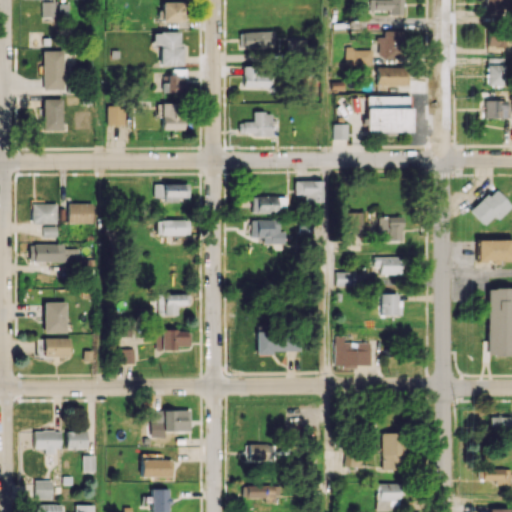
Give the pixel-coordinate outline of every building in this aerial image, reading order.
[(53,2),(42,0),(41,10),(52,12),(53,2)] [(367,0),(368,12),(402,12),(401,0),(367,0)] [(504,14),(505,6),(511,6),(511,0),(483,0),(483,13),(504,14)] [(160,1),(160,20),(183,21),(183,1),(160,1)] [(402,31),(380,30),(379,58),(402,59),(402,31)] [(158,65),(180,65),(180,32),(152,31),(152,45),(158,45),(158,65)] [(238,48),(273,48),(273,31),(237,31),(238,48)] [(505,31),(487,31),(486,51),(505,51),(505,31)] [(62,50),(41,50),(42,89),(63,89),(62,50)] [(504,58),(487,57),(486,84),(503,85),(504,58)] [(242,86),(271,87),(272,67),(242,66),(242,86)] [(375,85),(407,84),(407,66),(375,67),(375,85)] [(161,92),(185,93),(185,69),(171,68),(171,75),(161,75),(161,92)] [(408,95),(364,96),(365,132),(409,131),(408,95)] [(60,98),(41,99),(42,131),(61,130),(60,98)] [(505,118),(506,100),(484,99),(483,117),(505,118)] [(160,129),(181,129),(182,103),(161,103),(160,129)] [(123,105),(105,105),(105,125),(123,124),(123,105)] [(237,121),(237,135),(270,134),(269,111),(251,112),(252,121),(237,121)] [(345,124),(331,124),(331,139),(346,138),(345,124)] [(320,202),(321,180),(293,180),(292,194),(303,194),(303,201),(320,202)] [(187,183),(153,183),(152,197),(162,197),(162,202),(175,202),(175,198),(187,198),(187,183)] [(497,219),(510,206),(493,188),(469,210),(483,224),(493,215),(497,219)] [(284,213),(284,196),(249,195),(249,212),(284,213)] [(66,223),(91,222),(91,202),(66,203),(66,223)] [(55,223),(55,203),(29,203),(30,223),(55,223)] [(361,212),(340,211),(340,229),(360,230),(361,212)] [(401,216),(376,216),(376,240),(401,240),(401,216)] [(155,235),(186,234),(186,219),(155,219),(155,235)] [(272,249),(283,249),(283,230),(278,231),(278,219),(248,219),(248,237),(261,237),(261,243),(272,243),(272,249)] [(56,225),(42,225),(41,237),(55,237),(56,225)] [(511,239),(475,240),(476,262),(511,261),(511,239)] [(29,244),(29,262),(64,261),(64,243),(29,244)] [(372,267),(378,267),(378,274),(400,274),(400,256),(372,256),(372,267)] [(333,286),(354,286),(353,271),(333,271),(333,286)] [(511,288),(486,288),(485,354),(511,354),(511,288)] [(175,314),(175,305),(187,305),(187,293),(156,294),(157,315),(175,314)] [(398,293),(379,293),(379,315),(399,314),(398,293)] [(42,302),(42,332),(65,332),(65,301),(42,302)] [(154,330),(154,350),(177,350),(177,346),(189,346),(189,329),(154,330)] [(255,332),(255,354),(271,354),(271,350),(299,351),(300,333),(255,332)] [(367,364),(368,342),(342,342),(342,335),(332,335),(331,366),(353,367),(353,364),(367,364)] [(69,338),(43,337),(42,356),(69,356),(69,338)] [(133,362),(133,348),(114,348),(115,363),(133,362)] [(162,431),(188,430),(188,409),(147,410),(147,425),(162,425),(162,431)] [(488,434),(509,434),(509,416),(488,416),(488,434)] [(59,430),(32,431),(32,448),(43,448),(43,451),(59,451),(59,430)] [(65,448),(85,448),(86,430),(65,430),(65,448)] [(378,432),(378,471),(399,471),(399,432),(378,432)] [(244,460),(274,460),(274,443),(244,443),(244,460)] [(94,455),(82,455),(81,471),(94,472),(94,455)] [(139,476),(170,476),(170,459),(139,459),(139,476)] [(51,480),(33,480),(33,498),(51,499),(51,480)] [(373,510),(397,511),(397,483),(374,482),(373,510)] [(240,497),(264,497),(264,502),(276,502),(276,483),(240,484),(240,497)] [(150,511),(156,511),(168,511),(167,487),(150,488),(150,511)] [(62,511),(63,505),(30,503),(29,511),(62,511)]
